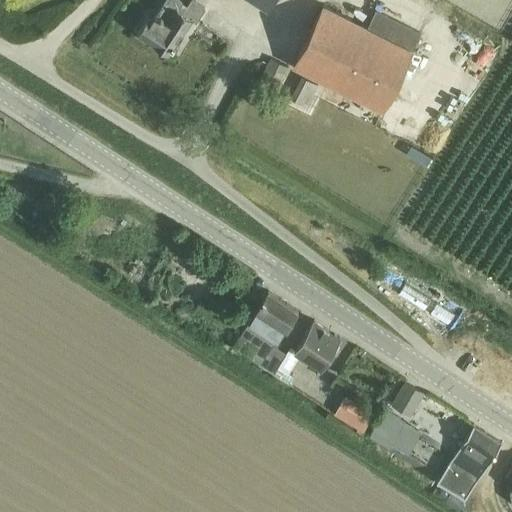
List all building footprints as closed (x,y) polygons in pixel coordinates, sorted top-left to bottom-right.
[(184,12),(178,8),(182,2),(178,0),(166,0),(153,20),(148,16),(138,32),(169,53),(191,20),(194,22),(203,9),(192,1),(184,12)] [(369,23),(325,2),(296,64),(383,106),(418,33),(375,12),(369,23)] [(497,71),(508,53),(470,29),(458,47),(497,71)] [(402,171),(388,192),(400,200),(414,180),(402,171)] [(275,374),(288,354),(275,346),(276,343),(298,310),(268,291),(241,333),(258,344),(249,357),(262,365),(275,374)] [(443,310),(460,324),(468,314),(451,300),(443,310)] [(320,368),(329,354),(340,337),(314,320),(294,351),(320,368)] [(411,413),(413,410),(424,393),(406,381),(393,401),(411,413)] [(362,430),(372,415),(346,399),(336,413),(362,430)] [(473,423),(473,424),(463,440),(448,462),(437,479),(465,497),(476,480),(490,458),(501,442),(473,423)]
